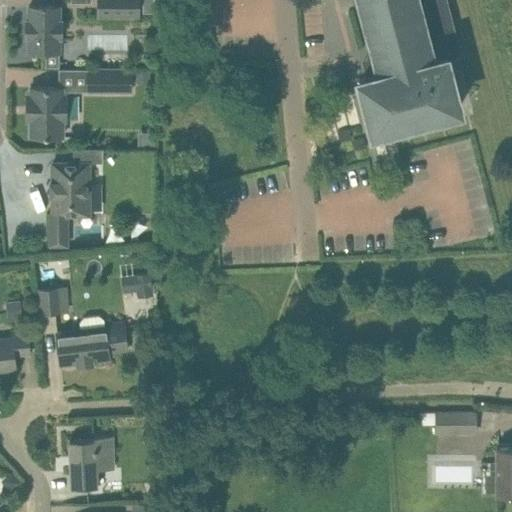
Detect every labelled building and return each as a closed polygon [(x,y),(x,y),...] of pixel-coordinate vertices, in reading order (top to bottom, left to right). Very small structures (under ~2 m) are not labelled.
[(98,0),(99,15),(139,16),(139,0),(98,0)] [(375,74),(360,77),(374,129),(460,107),(447,56),(461,53),(447,0),(423,0),(418,1),(417,0),(362,0),(377,57),(372,59),(375,74)] [(29,36),(29,51),(60,51),(60,37),(62,37),(62,20),(60,20),(60,6),(29,6),(29,20),(27,20),(27,36),(29,36)] [(87,92),(132,92),(131,67),(87,67),(87,92)] [(150,69),(135,69),(134,80),(150,81),(150,69)] [(31,136),(63,136),(63,119),(67,119),(67,94),(63,94),(63,87),(31,87),(31,94),(27,94),(27,119),(31,119),(31,136)] [(53,195),(53,213),(50,213),(50,245),(68,245),(68,214),(89,214),(89,195),(92,195),(92,162),(103,162),(103,148),(74,148),(74,162),(53,162),(53,180),(50,180),(50,195),(53,195)] [(136,277),(142,298),(157,293),(155,286),(152,287),(148,273),(136,277)] [(38,289),(41,314),(70,312),(67,286),(38,289)] [(8,301),(10,321),(25,320),(23,299),(8,301)] [(81,330),(57,332),(60,364),(110,358),(109,351),(128,349),(125,321),(105,323),(104,319),(99,315),(85,316),(80,321),(81,330)] [(0,370),(16,368),(15,355),(31,353),(28,330),(12,332),(12,336),(0,337),(0,370)] [(437,435),(478,435),(478,410),(421,410),(421,424),(437,424),(437,435)] [(95,439),(69,440),(71,487),(97,486),(96,466),(114,466),(113,435),(95,436),(95,439)] [(497,469),(497,494),(511,493),(511,446),(497,447),(497,469)] [(161,511),(161,503),(132,503),(132,511),(161,511)]
